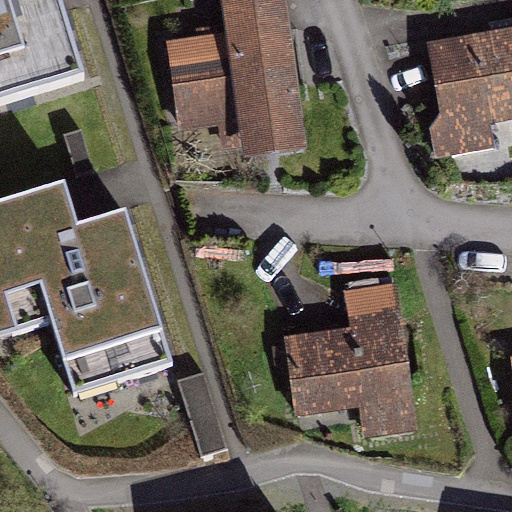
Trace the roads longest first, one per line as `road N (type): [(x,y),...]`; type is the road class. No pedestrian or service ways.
road 1 (residential): [(511,252),(462,241),(412,209),(389,163),(338,0)]
road 2 (unknown): [(412,209),(209,213)]
